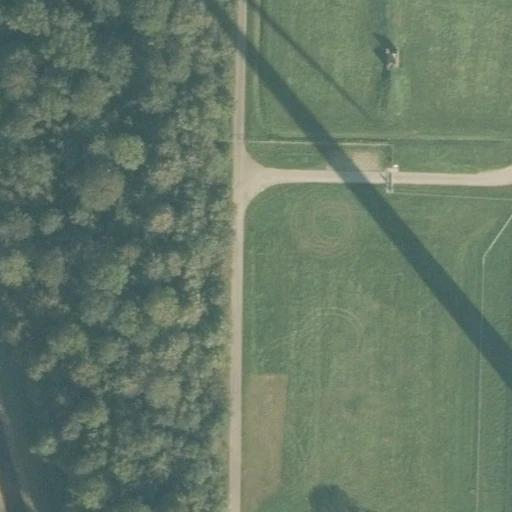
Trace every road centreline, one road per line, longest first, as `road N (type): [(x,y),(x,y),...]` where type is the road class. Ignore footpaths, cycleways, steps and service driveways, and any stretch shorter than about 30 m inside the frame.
road 1 (unclassified): [(232,511),(238,177)]
road 2 (unclassified): [(238,177),(511,176)]
road 3 (unclassified): [(238,177),(240,0)]
